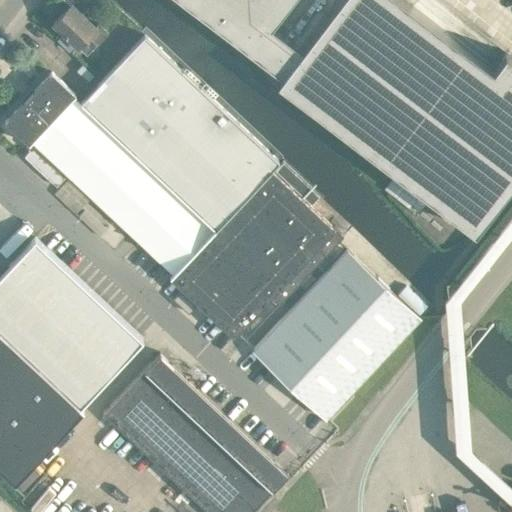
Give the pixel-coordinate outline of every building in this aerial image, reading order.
[(110,0),(59,0),(57,3),(100,44),(127,16),(110,0)] [(185,0),(282,73),(277,80),(463,221),(466,224),(474,229),(511,179),(511,56),(505,51),(492,67),(404,0),(336,0),(301,47),(270,23),(287,0),(185,0)] [(100,80),(79,102),(212,229),(271,167),(278,159),(144,33),(117,62),(100,80)] [(81,96),(93,85),(87,79),(86,81),(77,71),(84,64),(73,52),(55,68),(81,96)] [(4,120),(5,120),(5,121),(28,142),(31,139),(70,176),(89,194),(96,201),(102,206),(130,232),(139,241),(143,245),(151,253),(158,259),(165,266),(172,272),(169,275),(176,282),(210,313),(217,320),(224,327),(233,335),(270,295),(334,227),(330,222),(328,221),(327,220),(332,214),(320,203),(315,209),(292,187),(293,186),(311,202),(318,195),(318,194),(282,161),(275,169),(290,183),(289,184),(271,167),(212,229),(79,102),(72,96),(75,93),(51,71),(50,71),(50,72),(5,119),(5,120),(4,120)] [(343,235),(334,227),(270,295),(279,303),(343,235)] [(0,468),(13,481),(14,481),(83,407),(82,407),(80,404),(139,340),(142,337),(136,331),(135,330),(128,323),(121,316),(113,310),(106,303),(99,297),(92,290),(85,283),(78,277),(71,270),(64,264),(57,257),(50,250),(43,244),(35,236),(34,236),(34,235),(34,236),(0,272),(0,468)] [(253,348),(326,416),(419,317),(346,248),(253,348)] [(173,298),(188,312),(195,304),(180,290),(173,298)] [(102,412),(103,413),(208,511),(249,511),(287,471),(286,470),(286,471),(160,352),(159,351),(102,412)]
